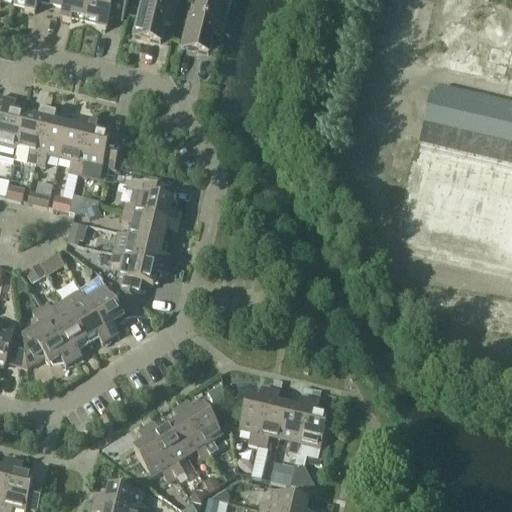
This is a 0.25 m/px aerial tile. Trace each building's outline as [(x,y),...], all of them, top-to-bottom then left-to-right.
[(14,0),(13,6),(26,9),(25,13),(36,16),(38,4),(51,7),(52,0),(14,0)] [(90,0),(52,0),(51,7),(64,10),(61,22),(72,25),(73,20),(85,23),(90,0)] [(90,0),(85,23),(97,26),(96,30),(107,33),(110,21),(122,24),(128,0),(90,0)] [(171,28),(177,0),(148,0),(147,7),(142,6),(135,36),(149,39),(148,43),(160,46),(165,27),(171,28)] [(447,0),(446,11),(490,17),(492,0),(447,0)] [(219,40),(227,8),(199,2),(195,18),(190,17),(183,47),(197,51),(196,54),(208,57),(213,38),(219,40)] [(511,117),(430,99),(419,147),(511,168),(511,117)] [(0,101),(0,159),(15,164),(25,119),(14,116),(16,106),(0,101)] [(36,169),(49,113),(40,111),(37,122),(25,119),(15,164),(36,169)] [(59,162),(67,129),(56,126),(58,116),(49,113),(36,169),(45,171),(48,160),(59,162)] [(78,179),(91,124),(82,121),(79,132),(67,129),(59,162),(71,165),(69,177),(78,179)] [(91,124),(78,179),(87,181),(90,169),(102,172),(102,170),(114,173),(120,148),(109,145),(110,140),(98,137),(100,126),(91,124)] [(123,216),(179,228),(181,219),(170,217),(173,205),(168,204),(171,192),(145,186),(143,198),(140,197),(137,209),(126,207),(123,216)] [(6,202),(21,206),(25,191),(10,188),(6,202)] [(28,207),(47,212),(51,198),(31,193),(28,207)] [(54,213),(69,217),(73,202),(57,199),(54,213)] [(179,228),(123,216),(121,225),(132,228),(130,240),(163,248),(166,236),(176,238),(179,228)] [(72,227),(67,247),(76,249),(81,229),(72,227)] [(163,248),(130,240),(127,251),(116,249),(114,258),(169,271),(171,261),(161,259),(163,248)] [(65,268),(59,257),(39,269),(46,280),(65,268)] [(169,271),(114,258),(111,267),(123,270),(118,291),(117,292),(140,308),(141,308),(145,288),(154,290),(156,278),(167,280),(169,271)] [(27,276),(34,287),(46,280),(39,269),(27,276)] [(140,308),(117,292),(109,297),(106,292),(95,299),(89,289),(81,294),(111,343),(119,338),(113,328),(124,322),(123,319),(140,308)] [(111,343),(81,294),(62,306),(86,345),(97,338),(103,348),(111,343)] [(86,345),(62,306),(52,311),(48,306),(40,311),(73,365),(82,360),(77,351),(86,345)] [(73,365),(40,311),(32,316),(43,332),(23,345),(28,372),(45,361),(50,368),(60,361),(65,370),(73,365)] [(28,372),(23,345),(12,342),(14,337),(1,334),(4,322),(0,321),(0,368),(6,370),(6,368),(28,373),(28,372)] [(258,450),(258,449),(270,395),(261,393),(259,403),(247,400),(240,433),(251,436),(248,448),(258,450)] [(258,449),(258,450),(266,452),(269,440),(280,443),(288,410),(277,408),(280,397),(270,395),(258,449)] [(297,458),(299,449),(310,404),(301,402),(298,413),(288,410),(280,443),(290,445),(287,456),(297,458)] [(317,463),(320,452),(328,420),(317,417),(319,406),(310,404),(299,449),(297,458),(297,459),(295,469),(304,472),(307,461),(317,463)] [(181,411),(210,459),(219,454),(212,443),(221,437),(204,409),(194,415),(189,406),(181,411)] [(168,430),(186,459),(196,454),(202,464),(210,459),(181,411),(172,416),(178,425),(168,430)] [(145,432),(156,449),(169,470),(175,481),(184,475),(178,465),(186,459),(168,430),(159,436),(154,427),(145,432)] [(169,470),(156,449),(145,432),(138,437),(143,446),(133,452),(151,481),(161,475),(167,486),(175,481),(169,470)] [(0,511),(2,511),(14,465),(4,463),(2,473),(0,472),(0,511)] [(26,511),(38,511),(44,489),(32,486),(33,481),(21,478),(23,468),(14,465),(2,511),(13,511),(14,511),(17,511),(25,511),(26,511)] [(93,508),(110,511),(150,511),(151,511),(139,509),(142,497),(108,490),(106,501),(96,499),(93,508)] [(261,505),(259,511),(306,511),(308,504),(275,496),(272,508),(261,505)] [(217,511),(219,505),(209,503),(206,511),(217,511)]
